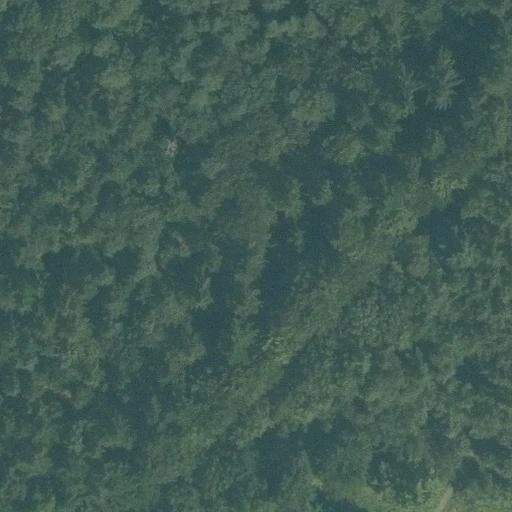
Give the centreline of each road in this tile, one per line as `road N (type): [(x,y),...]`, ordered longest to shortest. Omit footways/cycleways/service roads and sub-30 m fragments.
road 1 (unknown): [(25,511),(511,9)]
road 2 (track): [(252,358),(511,95)]
road 3 (track): [(103,511),(252,358)]
